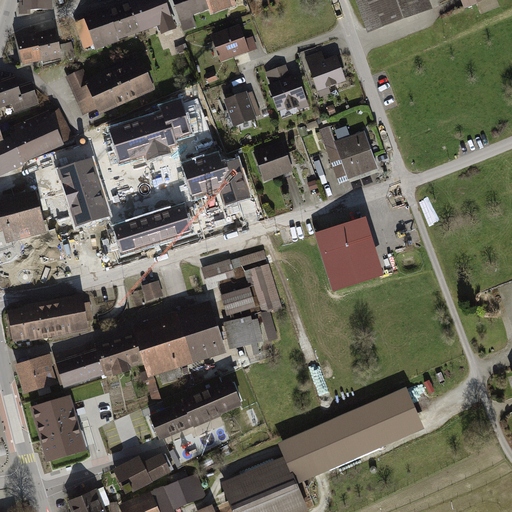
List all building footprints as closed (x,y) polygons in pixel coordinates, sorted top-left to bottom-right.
[(25,0),(25,12),(55,12),(53,0),(25,0)] [(166,0),(134,0),(86,17),(97,49),(161,27),(164,35),(178,30),(166,0)] [(206,0),(173,0),(184,31),(197,27),(193,17),(210,11),(206,0)] [(206,0),(210,11),(212,16),(238,7),(236,1),(235,0),(206,0)] [(354,0),(365,31),(428,9),(425,0),(354,0)] [(457,0),(462,10),(478,3),(482,11),(500,3),(498,0),(457,0)] [(242,26),(211,36),(220,64),(251,53),(242,26)] [(55,32),(19,41),(24,65),(43,61),(44,64),(62,60),(55,32)] [(62,46),(64,57),(75,55),(73,44),(62,46)] [(323,54),(307,60),(319,95),(349,84),(340,59),(327,64),(323,54)] [(84,70),(67,78),(85,117),(99,111),(102,117),(157,93),(142,60),(90,83),(84,70)] [(287,66),(265,75),(281,117),(310,106),(299,77),(291,79),(287,66)] [(215,72),(206,75),(209,85),(218,82),(215,72)] [(0,80),(0,174),(22,165),(21,163),(71,140),(55,108),(9,127),(11,132),(0,136),(0,108),(10,105),(10,113),(37,105),(30,82),(16,86),(12,76),(0,80)] [(252,91),(224,101),(235,129),(262,119),(252,91)] [(162,114),(110,129),(120,163),(147,155),(148,160),(172,153),(170,148),(178,145),(175,138),(192,132),(182,99),(159,106),(162,114)] [(331,116),(338,114),(335,106),(328,108),(331,116)] [(349,181),(336,144),(331,129),(322,132),(340,184),(349,181)] [(366,133),(336,144),(349,181),(378,171),(380,170),(366,133)] [(280,142),(251,152),(262,182),(291,171),(280,142)] [(219,153),(183,164),(192,196),(221,188),(226,205),(251,198),(239,158),(222,163),(219,153)] [(92,158),(57,169),(76,227),(110,216),(92,158)] [(323,186),(329,184),(321,161),(315,163),(323,186)] [(305,183),(308,191),(316,189),(313,180),(305,183)] [(0,232),(1,232),(4,243),(44,233),(33,191),(0,199),(0,232)] [(184,204),(113,225),(122,254),(193,233),(184,204)] [(314,232),(333,289),(380,274),(361,217),(314,232)] [(237,270),(269,260),(266,251),(234,261),(237,270)] [(228,259),(202,267),(208,287),(234,279),(228,259)] [(268,263),(249,269),(264,314),(283,308),(268,263)] [(142,286),(147,301),(164,295),(159,280),(142,286)] [(248,286),(223,294),(229,314),(254,306),(248,286)] [(13,343),(89,329),(82,293),(6,306),(13,343)] [(210,300),(131,325),(132,329),(144,361),(148,375),(225,350),(210,300)] [(250,315),(225,322),(232,348),(257,341),(250,315)] [(96,347),(104,372),(105,374),(144,361),(132,329),(94,342),(96,347)] [(96,347),(55,361),(63,386),(104,372),(96,347)] [(50,351),(12,361),(21,394),(59,383),(50,351)] [(232,376),(148,412),(161,441),(245,406),(232,376)] [(278,442),(284,454),(297,483),(426,427),(408,386),(278,442)] [(72,398),(32,409),(48,466),(88,455),(72,398)] [(140,455),(114,468),(126,493),(172,469),(163,452),(143,461),(140,455)] [(221,481),(234,511),(298,511),(308,508),(297,483),(284,454),(221,481)] [(195,474),(165,486),(174,509),(204,496),(195,474)] [(164,484),(151,490),(160,511),(175,511),(174,509),(165,486),(164,484)] [(106,511),(97,487),(67,499),(71,511),(106,511)] [(160,511),(151,490),(120,503),(123,511),(160,511)] [(194,511),(216,511),(213,503),(194,511)]
